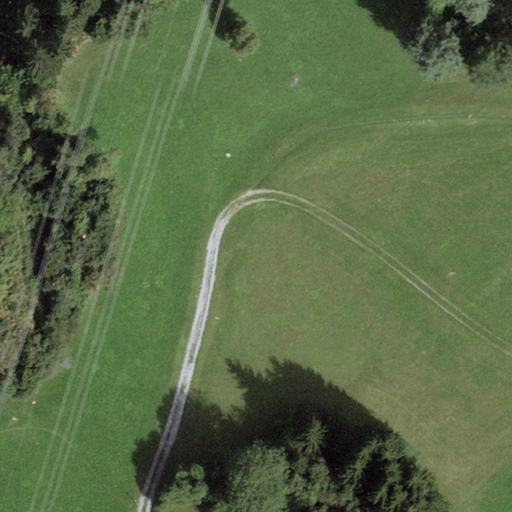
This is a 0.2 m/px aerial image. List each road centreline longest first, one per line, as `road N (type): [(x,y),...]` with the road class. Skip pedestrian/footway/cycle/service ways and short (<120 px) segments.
road 1 (track): [(246,201),(226,214),(217,233),(175,417),(146,497)]
road 2 (track): [(246,201),(266,195),(315,212),(511,351)]
